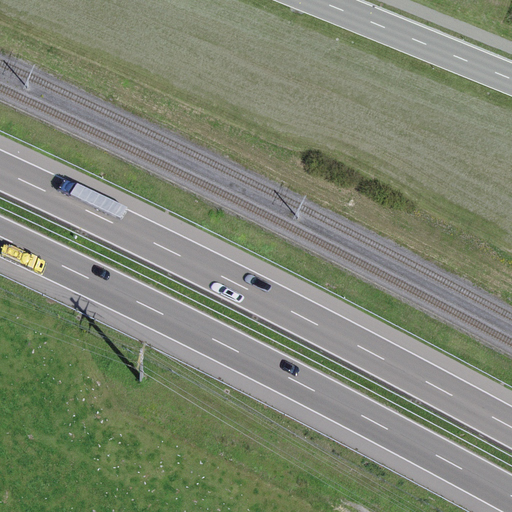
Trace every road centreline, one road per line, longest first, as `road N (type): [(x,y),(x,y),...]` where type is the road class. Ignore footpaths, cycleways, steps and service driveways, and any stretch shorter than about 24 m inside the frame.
road 1 (motorway): [(0,238),(511,497)]
road 2 (motorway): [(511,427),(0,170)]
road 3 (primary): [(511,79),(315,0)]
